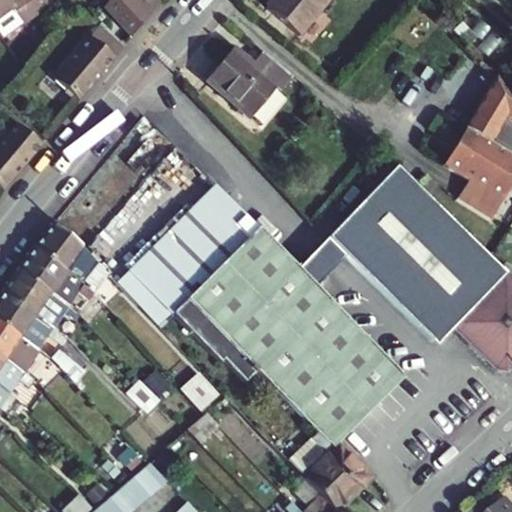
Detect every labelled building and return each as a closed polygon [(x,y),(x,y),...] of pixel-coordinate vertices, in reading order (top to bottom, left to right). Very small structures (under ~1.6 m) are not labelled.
[(2,0),(0,0),(0,37),(4,43),(22,28),(23,30),(39,18),(25,0),(10,0),(6,4),(2,0)] [(25,0),(39,18),(50,10),(49,0),(25,0)] [(109,0),(104,5),(134,35),(163,1),(161,0),(109,0)] [(273,0),(267,8),(281,19),(298,0),(273,0)] [(328,3),(324,0),(298,0),(281,19),(301,35),(328,3)] [(54,76),(80,97),(123,43),(100,20),(54,76)] [(452,32),(467,47),(475,40),(460,24),(452,32)] [(217,85),(245,58),(233,47),(207,76),(217,85)] [(262,51),(251,63),(245,58),(217,85),(251,116),(276,88),(279,91),(292,76),(262,51)] [(511,92),(496,77),(441,167),(466,183),(456,199),(490,220),(511,183),(511,158),(488,144),(503,118),(511,123),(511,92)] [(0,193),(2,196),(40,147),(14,126),(0,143),(0,193)] [(500,270),(394,168),(325,240),(343,258),(431,343),(446,327),(500,270)] [(214,189),(150,255),(192,298),(257,231),(214,189)] [(90,250),(54,224),(36,247),(91,284),(105,266),(90,250)] [(327,426),(338,437),(400,376),(314,289),(343,258),(325,240),(311,255),(296,271),(257,231),(192,298),(239,346),(229,355),(252,380),(263,370),(322,430),(327,426)] [(75,306),(91,284),(36,247),(21,269),(54,292),(75,306)] [(192,298),(150,255),(122,283),(164,326),(177,314),(192,298)] [(511,373),(511,272),(503,267),(500,270),(446,327),(494,373),(511,373)] [(39,313),(54,292),(21,269),(6,291),(39,313)] [(6,291),(0,300),(0,321),(23,336),(44,350),(60,327),(39,313),(6,291)] [(39,313),(60,327),(75,306),(54,292),(39,313)] [(125,321),(99,294),(93,301),(118,327),(125,321)] [(0,351),(9,357),(23,336),(0,321),(0,351)] [(23,336),(9,357),(29,371),(44,350),(23,336)] [(9,357),(0,351),(0,381),(15,391),(29,371),(9,357)] [(56,363),(65,371),(75,381),(84,372),(65,354),(56,363)] [(75,381),(65,371),(55,381),(71,396),(80,386),(75,381)] [(195,375),(178,390),(200,413),(216,398),(195,375)] [(0,412),(15,391),(0,381),(0,412)] [(126,396),(140,411),(153,398),(139,383),(126,396)] [(140,411),(145,415),(158,402),(153,398),(140,411)] [(198,444),(216,427),(204,415),(185,432),(198,444)] [(302,451),(293,459),(325,493),(326,494),(340,509),(371,480),(334,441),(338,437),(327,426),(322,430),(316,436),(322,441),(307,456),(302,451)] [(134,511),(168,483),(152,465),(96,511),(134,511)] [(345,511),(340,509),(326,494),(325,502),(330,509),(328,511),(345,511)] [(204,511),(193,500),(181,511),(204,511)] [(481,502),(470,511),(511,511),(511,509),(503,500),(491,511),(481,502)]
